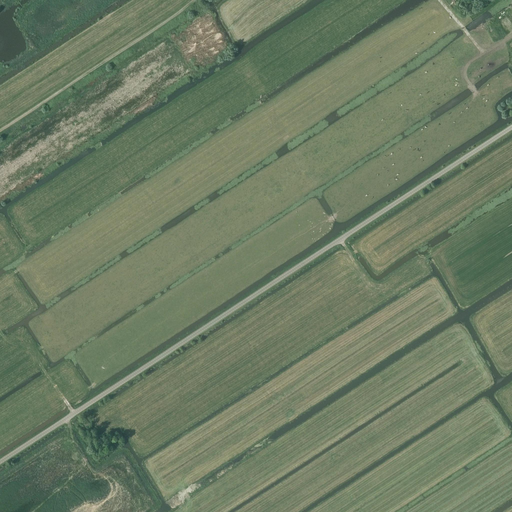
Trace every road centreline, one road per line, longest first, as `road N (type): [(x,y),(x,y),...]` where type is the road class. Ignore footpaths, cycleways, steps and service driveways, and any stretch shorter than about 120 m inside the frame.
road 1 (unclassified): [(0,462),(511,127)]
road 2 (track): [(195,0),(0,130)]
